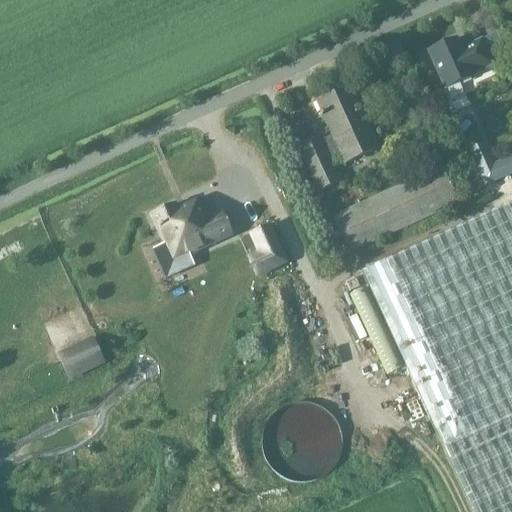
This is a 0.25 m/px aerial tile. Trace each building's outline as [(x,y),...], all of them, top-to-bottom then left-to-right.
[(425,52),(444,92),(473,78),(472,76),(493,66),(480,39),(460,49),(455,38),(425,52)] [(350,86),(315,103),(331,135),(321,140),(320,138),(297,149),(317,192),(340,182),(331,162),(341,158),(344,165),(379,148),(350,86)] [(485,186),(511,174),(511,154),(493,163),(484,143),(468,151),(478,172),(470,176),(477,190),(485,186)] [(348,253),(460,203),(443,165),(332,216),(348,253)] [(511,511),(511,195),(370,260),(487,511),(511,511)] [(185,204),(175,209),(174,205),(151,216),(164,245),(172,262),(188,255),(223,239),(221,233),(226,230),(229,236),(230,235),(227,230),(221,216),(206,222),(198,201),(186,207),(185,204)] [(270,226),(248,235),(256,253),(246,258),(254,276),(286,262),(270,226)] [(135,280),(151,276),(148,264),(132,268),(135,280)] [(352,286),(338,291),(344,308),(358,303),(352,286)] [(295,331),(304,353),(313,349),(304,327),(295,331)] [(223,331),(202,338),(206,350),(226,343),(223,331)] [(66,381),(103,365),(95,347),(59,363),(66,381)] [(315,385),(331,378),(322,356),(305,363),(315,385)] [(266,464),(276,474),(287,480),(299,482),(311,481),(322,476),(332,467),(338,457),(341,445),(340,433),(336,422),(329,413),(319,406),(307,402),(296,402),(282,405),(271,413),(263,425),(260,438),(261,452),(266,464)]
